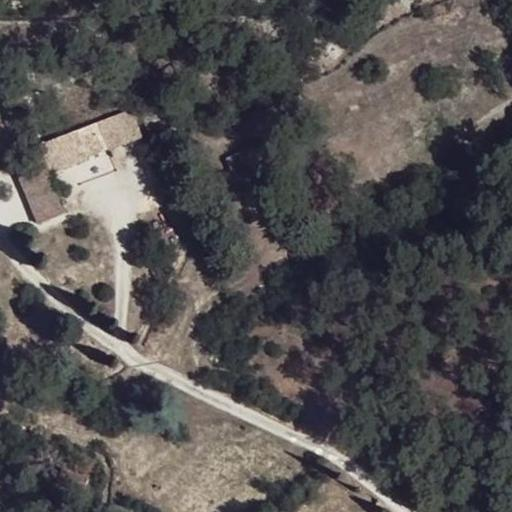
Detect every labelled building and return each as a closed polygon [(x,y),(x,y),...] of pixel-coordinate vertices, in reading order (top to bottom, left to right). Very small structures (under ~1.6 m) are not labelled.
[(310,97),(316,94),(312,86),(306,89),(310,97)] [(132,110),(40,144),(49,171),(142,137),(132,110)] [(237,179),(276,162),(267,141),(251,148),(241,126),(204,142),(215,165),(227,159),(237,179)] [(67,213),(42,155),(13,165),(36,224),(67,213)] [(86,475),(62,466),(56,479),(81,489),(86,475)]
